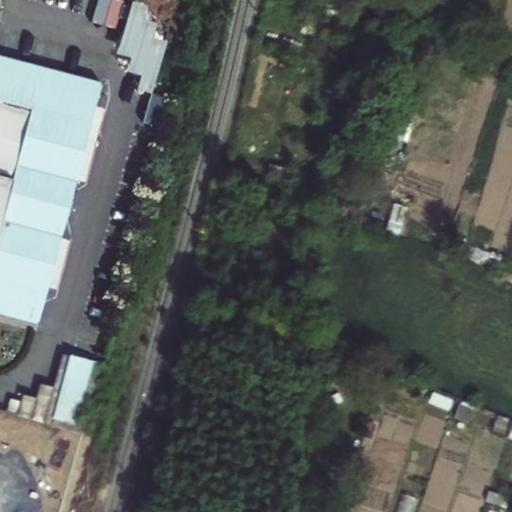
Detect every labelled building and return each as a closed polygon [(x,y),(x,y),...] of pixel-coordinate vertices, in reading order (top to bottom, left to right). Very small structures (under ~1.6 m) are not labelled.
[(0,0),(0,317),(29,325),(95,87),(0,62),(0,0)] [(151,37),(153,21),(141,19),(143,3),(125,1),(117,56),(125,58),(122,74),(136,76),(134,88),(153,91),(161,39),(151,37)] [(80,429),(97,368),(66,360),(57,393),(44,389),(40,404),(28,400),(23,417),(26,422),(56,430),(58,423),(80,429)] [(56,430),(83,437),(103,369),(97,368),(80,429),(58,423),(56,430)] [(401,498),(398,511),(411,511),(414,500),(401,498)]
